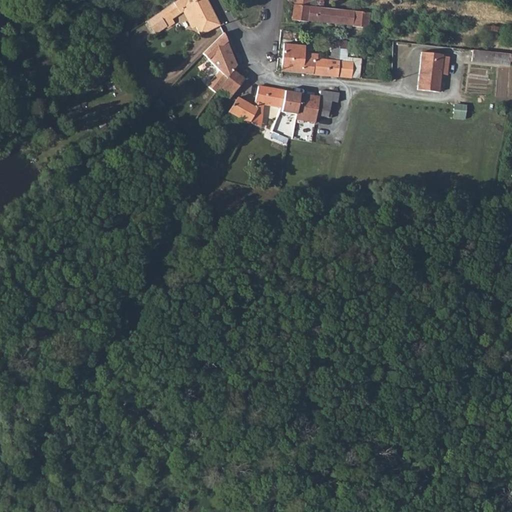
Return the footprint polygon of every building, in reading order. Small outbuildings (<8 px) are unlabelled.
[(199,35),(219,25),(206,0),(174,0),(171,2),(145,21),(154,34),(164,27),(167,31),(174,27),(171,23),(183,15),(180,9),(184,7),(194,26),(199,35)] [(295,0),(294,8),(325,9),(326,5),(312,3),(312,0),(325,0),(325,2),(327,2),(327,0),(295,0)] [(190,28),(194,26),(184,7),(180,9),(183,15),(190,28)] [(292,23),(326,26),(327,11),(325,11),(325,9),(294,8),(292,23)] [(369,32),(371,16),(327,11),(326,26),(354,29),(354,30),(369,32)] [(210,87),(220,95),(235,75),(239,70),(225,36),(204,58),(220,74),(210,87)] [(282,75),(315,78),(317,63),(313,62),(314,55),(304,54),(305,48),(284,46),(282,75)] [(441,75),(442,56),(442,54),(421,52),(418,90),(439,92),(441,75)] [(344,53),(340,53),(339,64),(352,66),(353,62),(346,61),(346,53),(344,53)] [(478,53),(477,64),(505,68),(506,55),(478,53)] [(352,66),(351,82),(358,82),(360,62),(353,62),(352,66)] [(317,63),(315,78),(351,82),(352,66),(339,64),(317,63)] [(235,75),(220,95),(230,103),(245,83),(235,75)] [(259,90),(255,104),(260,106),(259,111),(264,112),(267,107),(283,111),(285,95),(259,90)] [(338,105),(339,100),(340,96),(308,92),(306,100),(285,95),(283,111),(316,118),(319,103),(331,105),(338,105)] [(248,127),(249,128),(251,127),(253,124),(259,111),(260,106),(255,104),(254,108),(238,101),(230,115),(249,125),(248,127)] [(328,120),(331,105),(319,103),(316,118),(328,120)] [(451,104),(450,118),(463,119),(464,105),(451,104)]
